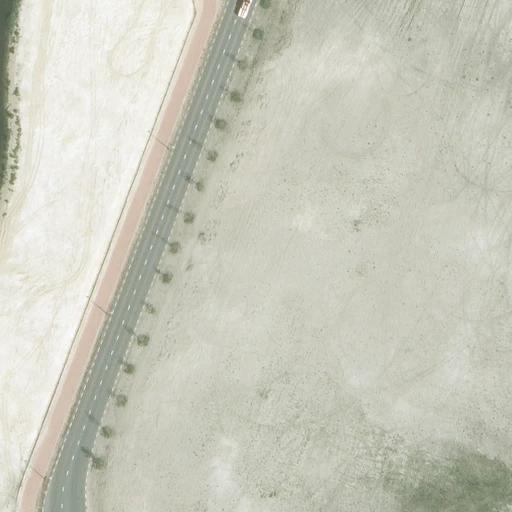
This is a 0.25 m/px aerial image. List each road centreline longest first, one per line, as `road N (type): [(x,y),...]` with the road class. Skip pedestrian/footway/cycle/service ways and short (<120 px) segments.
road 1 (tertiary): [(59,511),(64,476),(243,0)]
road 2 (unknown): [(384,288),(165,207)]
